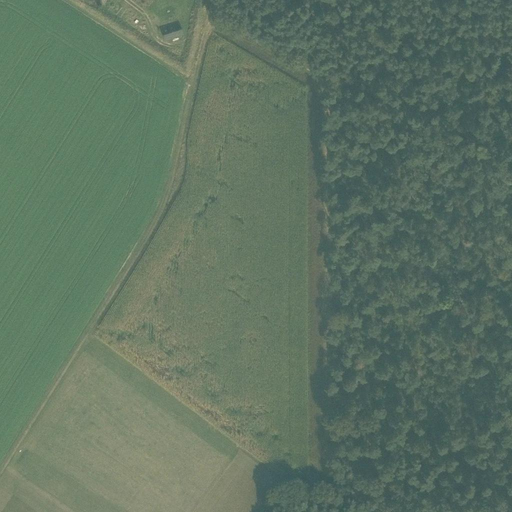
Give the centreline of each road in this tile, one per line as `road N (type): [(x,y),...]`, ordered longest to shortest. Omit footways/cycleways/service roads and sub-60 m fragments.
road 1 (track): [(214,16),(158,218),(0,475)]
road 2 (track): [(327,74),(331,485)]
road 3 (track): [(511,71),(327,74)]
road 4 (track): [(214,16),(327,74)]
